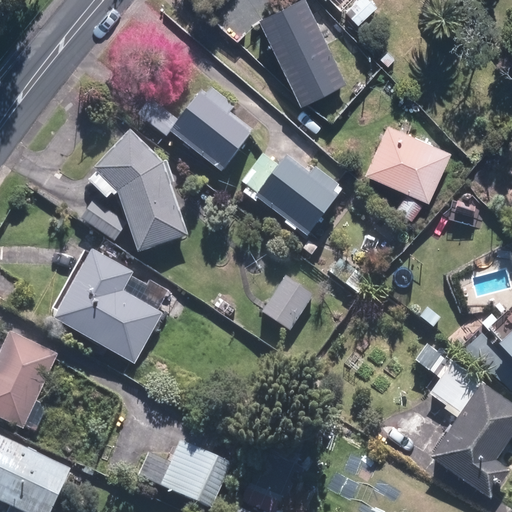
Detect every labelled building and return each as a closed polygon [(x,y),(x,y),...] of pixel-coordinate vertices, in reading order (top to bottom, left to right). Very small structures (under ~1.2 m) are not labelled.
[(347,81),(307,0),(293,0),(259,17),(301,104),(347,81)] [(333,0),(342,9),(350,0),(333,0)] [(358,24),(378,5),(372,0),(355,0),(345,10),(358,24)] [(221,172),(253,131),(230,113),(235,106),(211,88),(206,95),(200,91),(178,120),(169,131),(221,172)] [(178,120),(150,99),(144,106),(138,115),(165,136),(169,131),(178,120)] [(452,151),(388,121),(364,171),(429,201),(452,151)] [(94,169),(118,192),(138,252),(188,236),(163,163),(130,131),(94,169)] [(296,229),(307,237),(344,189),(315,167),(310,174),(286,156),(279,166),(263,154),(242,182),(247,187),(243,192),(255,202),(257,199),(286,221),(284,223),(295,231),(296,229)] [(406,193),(395,208),(412,220),(422,205),(406,193)] [(89,206),(81,219),(115,241),(128,222),(94,200),(89,206)] [(93,250),(54,319),(137,366),(166,315),(125,291),(135,274),(93,250)] [(357,265),(338,252),(324,273),(343,286),(357,265)] [(290,331),(315,294),(287,275),(262,312),(290,331)] [(0,419),(25,430),(59,354),(10,332),(0,354),(0,419)] [(511,332),(499,345),(502,348),(498,352),(487,340),(470,357),(510,391),(511,388),(511,332)] [(511,437),(511,403),(451,363),(430,395),(446,406),(444,409),(457,418),(431,457),(492,498),(510,472),(496,462),(511,437)] [(256,385),(228,369),(213,395),(240,411),(256,385)] [(51,511),(72,470),(0,435),(0,499),(26,511),(51,511)] [(191,444),(168,487),(205,506),(227,463),(191,444)]
